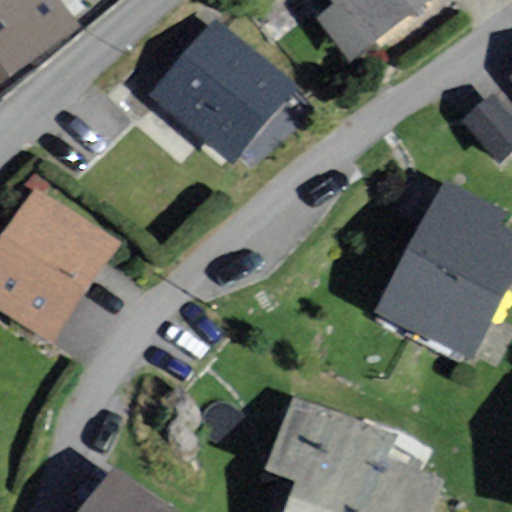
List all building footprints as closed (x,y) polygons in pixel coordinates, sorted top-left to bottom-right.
[(15,0),(8,6),(2,0),(0,0),(0,89),(76,25),(58,5),(62,1),(61,0),(15,0)] [(439,0),(327,0),(335,10),(318,22),(352,66),(439,0)] [(298,90),(217,25),(155,100),(235,166),(298,90)] [(511,156),(511,117),(496,97),(466,120),(500,165),(511,156)] [(508,219),(444,188),(380,319),(476,366),(511,292),(511,239),(501,234),(508,219)] [(120,252),(36,196),(0,249),(0,312),(56,349),(120,252)] [(382,471),(394,441),(295,405),(268,478),(298,489),(289,511),(437,511),(444,494),(382,471)] [(168,511),(116,474),(88,511),(168,511)]
